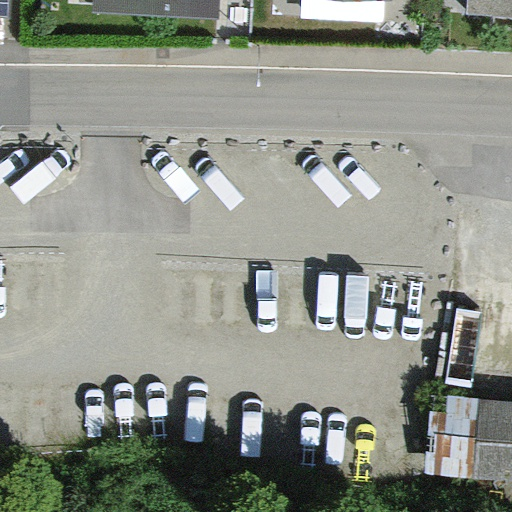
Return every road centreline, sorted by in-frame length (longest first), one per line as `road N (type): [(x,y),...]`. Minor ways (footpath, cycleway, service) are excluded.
road 1 (residential): [(0,105),(511,114)]
road 2 (unknown): [(110,104),(104,344)]
